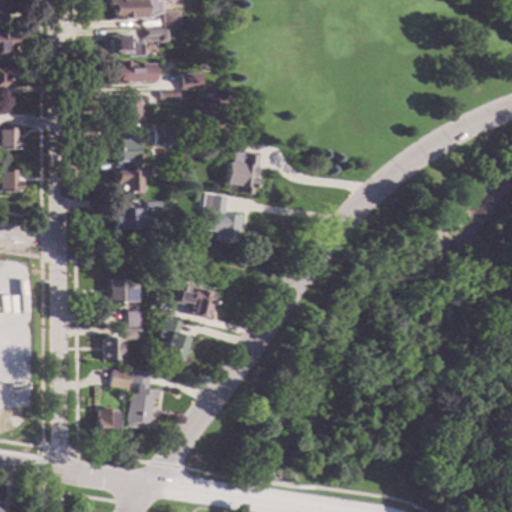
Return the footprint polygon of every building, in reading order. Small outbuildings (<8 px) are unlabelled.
[(157,15),(141,21),(108,22),(108,13),(103,13),(103,1),(157,1),(157,15)] [(175,28),(160,28),(160,14),(175,14),(175,28)] [(154,39),(139,39),(139,31),(154,31),(154,39)] [(1,43),(8,43),(9,62),(0,62),(0,36),(1,36),(1,43)] [(126,40),(131,40),(131,44),(139,44),(139,58),(136,58),(136,60),(134,60),(134,59),(125,59),(125,58),(105,58),(105,38),(126,38),(126,40)] [(124,65),(134,65),(134,72),(145,72),(145,84),(108,84),(108,62),(124,62),(124,65)] [(174,77),(157,77),(156,62),(173,62),(174,77)] [(13,83),(1,83),(1,96),(0,96),(0,70),(13,70),(13,83)] [(177,91),(197,90),(197,74),(176,75),(177,91)] [(174,100),(169,100),(169,102),(155,102),(155,94),(174,94),(174,100)] [(135,111),(138,111),(138,127),(113,127),(113,117),(111,117),(111,111),(113,111),(113,101),(134,101),(135,111)] [(11,142),(17,143),(17,155),(0,155),(0,133),(11,133),(11,142)] [(168,150),(152,150),(153,139),(168,139),(168,150)] [(128,143),(128,153),(131,153),(131,167),(111,167),(111,153),(107,153),(107,142),(128,143)] [(254,154),(254,168),(251,168),(249,196),(237,195),(237,188),(221,187),(222,166),(227,166),(228,153),(254,154)] [(164,178),(148,178),(148,170),(164,169),(164,178)] [(13,184),(15,184),(15,195),(0,195),(0,172),(13,172),(13,184)] [(135,203),(115,203),(115,194),(111,194),(111,175),(135,175),(135,203)] [(221,200),(219,213),(205,211),(207,198),(221,200)] [(156,212),(142,213),(142,204),(156,204),(156,212)] [(140,213),(139,222),(145,223),(144,234),(137,234),(137,236),(113,236),(114,222),(116,223),(116,212),(140,213)] [(234,219),(230,244),(211,241),(212,232),(208,231),(209,221),(211,222),(212,218),(215,218),(215,216),(234,219)] [(121,288),(130,288),(130,305),(104,305),(103,282),(121,282),(121,288)] [(188,288),(188,291),(204,295),(203,299),(207,300),(202,321),(183,316),(184,312),(170,308),(174,291),(178,292),(180,286),(188,288)] [(137,345),(121,345),(122,317),(137,317),(137,345)] [(175,327),(172,337),(183,341),(175,365),(156,359),(162,343),(153,340),(160,321),(175,327)] [(114,346),(120,346),(120,358),(114,358),(114,362),(97,363),(97,342),(114,341),(114,346)] [(140,374),(138,386),(126,385),(127,372),(140,374)] [(123,376),(120,391),(104,389),(107,373),(123,376)] [(151,393),(150,402),(147,402),(144,426),(142,426),(141,433),(122,430),(123,423),(121,423),(124,398),(132,399),(133,392),(140,393),(140,392),(151,393)] [(105,415),(111,415),(111,438),(110,438),(110,446),(93,446),(93,442),(91,442),(91,413),(105,413),(105,415)]
